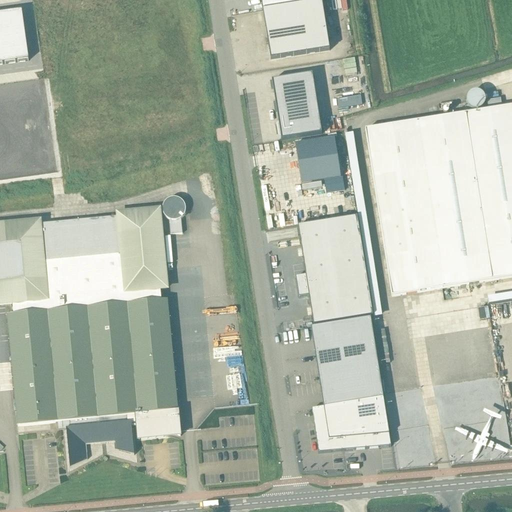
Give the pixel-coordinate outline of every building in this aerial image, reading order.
[(321,0),(261,0),(263,11),(270,59),(329,51),(322,2),(321,0)] [(23,14),(10,16),(13,40),(26,39),(23,14)] [(10,16),(0,17),(0,40),(0,42),(13,40),(10,16)] [(26,39),(13,40),(16,65),(29,64),(26,39)] [(13,40),(0,42),(3,67),(16,65),(13,40)] [(313,75),(272,82),(281,140),(322,133),(313,75)] [(191,80),(93,94),(101,153),(170,144),(168,135),(191,131),(198,130),(191,80)] [(499,98),(484,100),(485,108),(500,105),(499,98)] [(511,107),(365,131),(392,298),(511,278),(511,107)] [(335,138),(295,145),(301,184),(341,178),(335,138)] [(321,182),(302,185),(303,191),(322,188),(321,182)] [(168,220),(169,221),(170,235),(182,234),(181,219),(182,219),(183,218),(184,217),(184,216),(185,215),(185,214),(185,212),(186,211),(186,210),(186,209),(185,208),(185,206),(185,205),(184,204),(183,203),(183,202),(182,201),(181,201),(180,200),(179,199),(177,199),(176,199),(175,198),(174,198),(173,199),(171,199),(170,199),(169,200),(168,200),(167,201),(166,202),(165,202),(164,203),(164,204),(163,206),(163,207),(163,208),(162,209),(162,210),(162,212),(163,213),(163,214),(163,215),(164,216),(165,217),(165,218),(166,219),(167,220),(168,220)] [(39,223),(0,226),(0,305),(12,304),(14,316),(13,316),(8,316),(17,417),(18,427),(58,423),(58,429),(63,428),(62,423),(69,422),(70,429),(66,429),(70,469),(88,460),(86,446),(114,443),(115,450),(134,456),(131,423),(138,422),(139,433),(163,433),(181,438),(178,412),(177,402),(167,301),(161,302),(160,290),(166,289),(159,212),(118,215),(119,218),(40,225),(39,223)] [(306,277),(296,278),(299,298),(309,296),(314,326),(373,316),(357,218),(298,228),(306,277)] [(312,410),(319,454),(391,447),(371,319),(311,328),(323,408),(312,410)]
